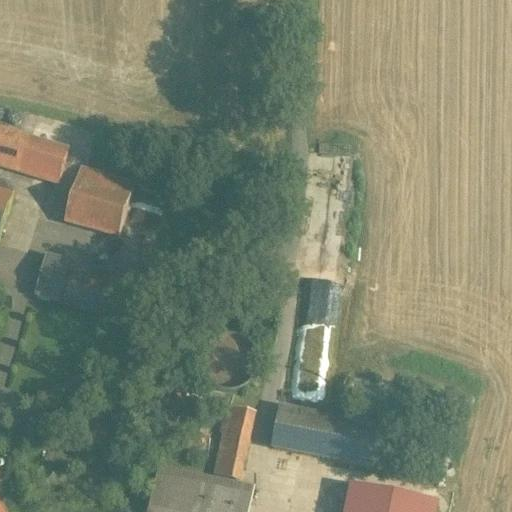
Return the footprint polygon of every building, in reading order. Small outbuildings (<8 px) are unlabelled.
[(73,154),(0,132),(0,171),(62,189),(73,154)] [(134,185),(81,170),(65,225),(118,240),(134,185)] [(0,237),(12,198),(0,194),(0,237)] [(223,200),(213,197),(203,197),(194,201),(189,205),(184,213),(181,223),(182,233),(187,242),(194,248),(203,252),(212,252),(222,250),(227,247),(233,239),(238,226),(236,216),(230,206),(223,200)] [(138,285),(65,262),(53,302),(126,324),(138,285)] [(226,395),(233,395),(240,393),(246,389),(252,384),(255,377),(257,370),(257,363),(255,356),(251,349),(246,344),(239,341),(232,339),(225,339),(218,341),(212,345),(207,350),(203,356),(201,363),(201,371),(203,378),(207,384),(212,389),(219,393),(226,395)] [(256,416),(229,410),(214,479),(241,485),(256,416)] [(382,431),(279,411),(272,451),(374,471),(382,431)] [(250,511),(255,492),(213,483),(159,472),(150,511),(250,511)] [(367,511),(370,491),(329,485),(324,511),(367,511)]
